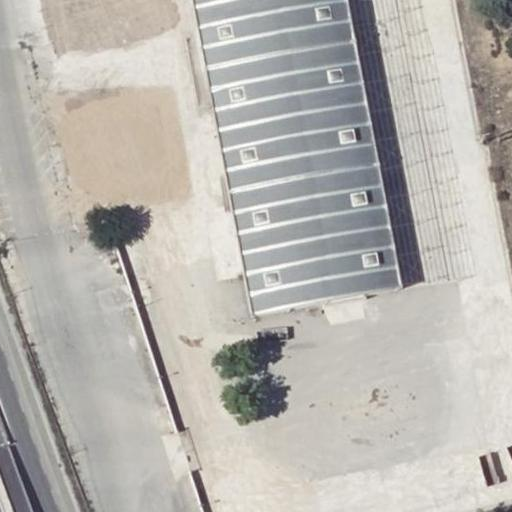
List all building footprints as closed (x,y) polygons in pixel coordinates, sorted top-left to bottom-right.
[(135,0),(38,0),(47,42),(141,24),(135,0)] [(135,0),(141,24),(168,19),(164,0),(135,0)] [(189,0),(213,120),(243,273),(252,320),(402,291),(345,0),(189,0)] [(406,0),(461,280),(493,444),(268,488),(272,511),(471,511),(504,503),(511,501),(511,294),(486,155),(480,156),(450,0),(406,0)] [(345,0),(402,291),(461,280),(406,0),(345,0)] [(105,195),(106,203),(178,191),(157,96),(61,114),(69,151),(78,149),(88,198),(105,195)] [(217,278),(243,273),(213,120),(194,123),(213,219),(205,220),(217,278)] [(288,342),(258,348),(265,385),(296,380),(288,342)] [(247,388),(265,385),(258,348),(240,351),(247,388)] [(254,511),(253,503),(223,511),(254,511)]
